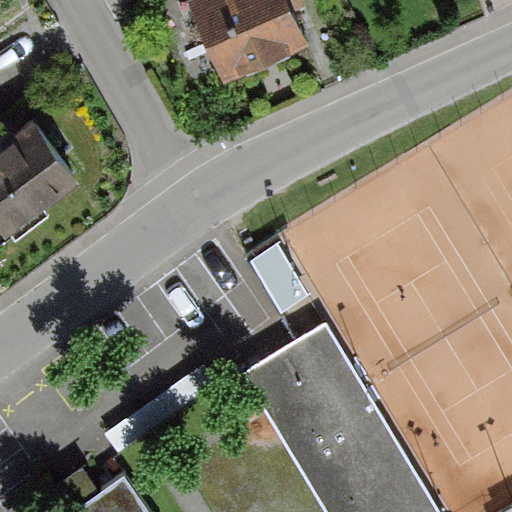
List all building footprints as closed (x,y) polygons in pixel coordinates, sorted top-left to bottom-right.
[(191,0),(188,1),(226,85),(311,47),(289,0),(191,0)] [(420,0),(424,9),(449,0),(420,0)] [(0,234),(2,238),(78,187),(35,124),(0,146),(0,234)] [(349,395),(386,456),(395,450),(405,444),(327,316),(309,327),(313,334),(349,395)] [(445,511),(405,444),(395,450),(386,456),(349,395),(313,334),(309,327),(298,334),(247,365),(334,511),(445,511)] [(99,485),(59,511),(157,511),(125,466),(99,485)]
